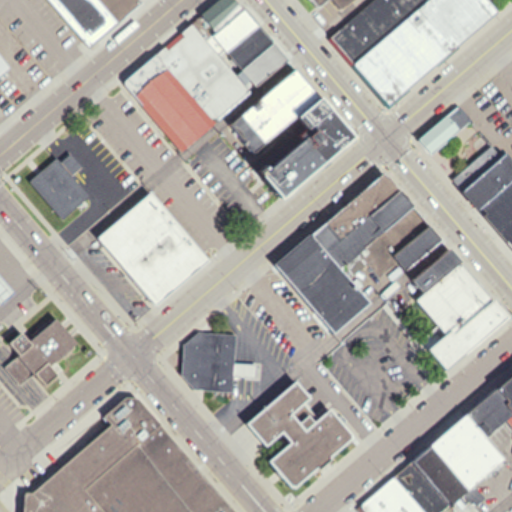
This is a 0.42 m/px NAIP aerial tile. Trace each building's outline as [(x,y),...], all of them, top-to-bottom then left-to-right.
[(42,0),(84,48),(140,1),(139,0),(42,0)] [(188,23),(214,0),(232,0),(239,7),(202,39),(188,23)] [(330,0),(337,8),(346,0),(305,0),(312,7),(320,0),(330,0)] [(350,63),(423,0),(369,0),(327,36),(350,63)] [(385,104),(494,12),(483,0),(423,0),(350,63),(385,104)] [(239,7),(254,25),(217,57),(202,39),(239,7)] [(152,54),(188,23),(202,39),(217,57),(232,74),(241,84),(246,91),(210,122),(152,54)] [(254,25),(269,42),(232,74),(217,57),(254,25)] [(232,74),(269,42),(284,59),(252,86),(246,80),(241,84),(232,74)] [(119,82),(152,54),(210,122),(177,150),(119,82)] [(250,153),(290,119),(315,98),(290,69),(225,124),(250,153)] [(315,98),(348,137),(317,165),(296,141),(293,137),(300,131),(290,119),(315,98)] [(416,139),(457,104),(469,119),(428,154),(416,139)] [(252,173),(271,195),(275,200),(317,165),(296,141),(262,170),(259,167),(252,173)] [(449,178),(489,144),(499,155),(458,189),(449,178)] [(458,189),(474,208),(478,205),(511,175),(511,160),(504,151),(499,155),(458,189)] [(57,160),(67,152),(78,165),(68,173),(57,160)] [(25,180),(53,156),(57,160),(68,173),(86,194),(58,218),(25,180)] [(395,187),(381,171),(321,221),(335,238),(364,213),(395,187)] [(511,175),(478,205),(483,211),(480,214),(511,250),(511,175)] [(409,205),(395,187),(364,213),(379,231),(409,205)] [(204,259),(146,191),(93,235),(151,304),(204,259)] [(395,261),(376,276),(355,251),(379,231),(409,205),(425,223),(389,254),(395,261)] [(364,213),(335,238),(321,221),(307,233),(336,267),(355,251),(379,231),(364,213)] [(389,254),(425,223),(438,238),(401,268),(395,261),(389,254)] [(307,233),(271,263),(329,332),(366,301),(336,267),(307,233)] [(446,247),(457,260),(454,263),(421,291),(409,278),(446,247)] [(442,333),(413,298),(421,291),(454,263),(456,266),(459,263),(488,296),(485,298),(487,301),(450,332),(447,329),(442,333)] [(0,302),(0,274),(15,292),(1,304),(0,302)] [(443,369),(504,316),(490,298),(487,301),(450,332),(447,329),(442,333),(425,348),(443,369)] [(7,366),(22,354),(11,341),(23,331),(31,340),(58,317),(79,342),(52,365),(59,373),(47,384),(38,373),(23,385),(7,366)] [(180,344),(195,331),(232,333),(231,362),(230,374),(229,391),(190,388),(178,373),(180,344)] [(231,362),(253,364),(253,376),(230,374),(231,362)] [(462,414),(511,370),(511,410),(507,415),(510,418),(511,420),(511,428),(503,419),(482,437),(462,414)] [(242,422),(292,380),(305,396),(300,400),(315,417),(326,408),(350,436),(288,488),(265,460),(287,441),(278,430),(261,444),(242,422)] [(233,511),(134,396),(121,395),(99,415),(107,423),(28,492),(20,492),(19,511),(233,511)] [(464,488),(500,458),(482,437),(462,414),(426,445),(464,488)] [(464,488),(446,504),(408,461),(426,445),(464,488)] [(446,504),(437,511),(421,511),(390,476),(408,461),(446,504)] [(357,505),(390,476),(421,511),(363,511),(357,505)]
